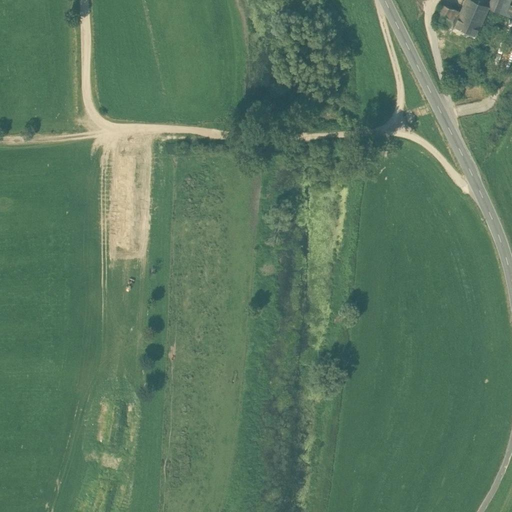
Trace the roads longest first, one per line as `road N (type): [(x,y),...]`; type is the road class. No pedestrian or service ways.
road 1 (track): [(84,0),(87,93),(105,124),(229,137),(358,134),(386,126),(424,141),(483,201)]
road 2 (tertiary): [(511,285),(495,224),(386,0)]
road 3 (track): [(386,126),(400,97),(377,0)]
